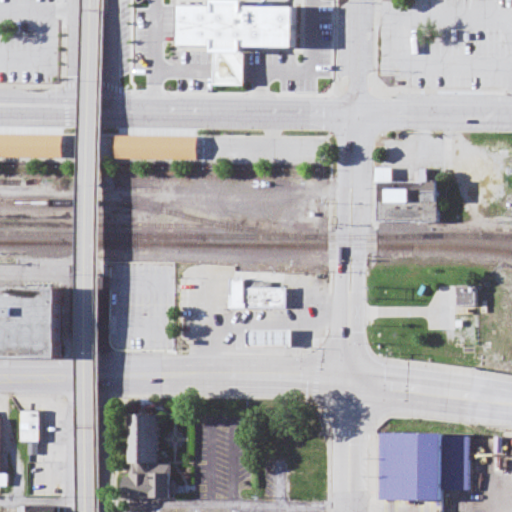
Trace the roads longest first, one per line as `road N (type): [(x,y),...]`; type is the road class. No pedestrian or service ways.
road 1 (secondary): [(86,511),(91,0)]
road 2 (primary): [(0,365),(298,367),(437,385)]
road 3 (secondary): [(0,104),(353,107)]
road 4 (secondary): [(348,370),(353,107)]
road 5 (secondary): [(353,107),(511,111)]
road 6 (secondary): [(106,511),(109,365)]
road 7 (secondary): [(70,365),(70,511)]
road 8 (tertiary): [(348,370),(348,511)]
